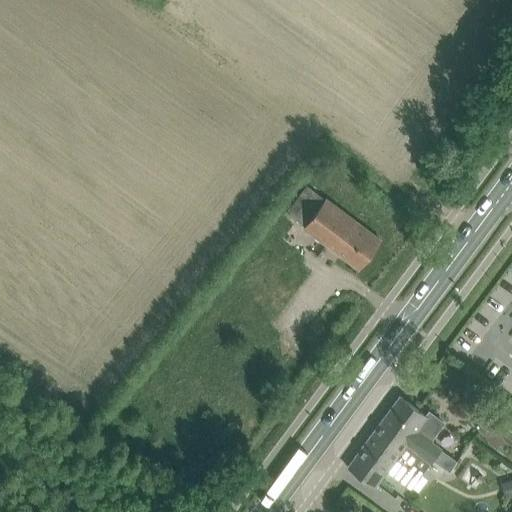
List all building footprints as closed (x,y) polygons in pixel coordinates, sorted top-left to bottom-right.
[(307,184),(286,211),(305,226),(326,198),(307,184)] [(380,239),(364,227),(326,198),(305,226),(304,227),(359,268),(380,239)] [(400,395),(373,432),(402,453),(410,444),(419,451),(432,461),(441,448),(431,440),(445,422),(430,411),(427,415),(416,407),(408,401),(400,395)] [(373,432),(348,466),(356,472),(364,478),(375,486),(387,470),(398,478),(399,477),(409,464),(423,474),(432,461),(419,451),(410,444),(402,453),(373,432)] [(511,478),(501,482),(506,498),(511,495),(511,478)]
